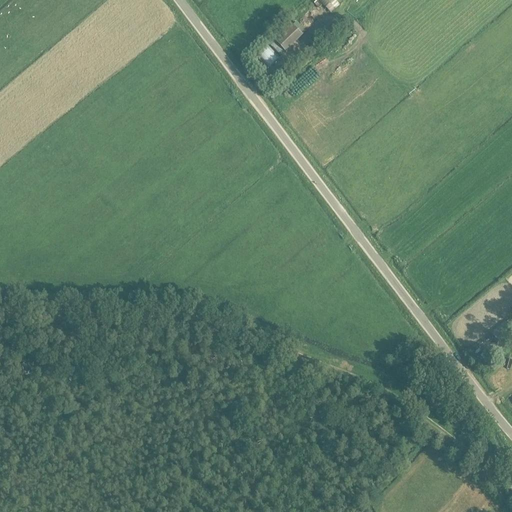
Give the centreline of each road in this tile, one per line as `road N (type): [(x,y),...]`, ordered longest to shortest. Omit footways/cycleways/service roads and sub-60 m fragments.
road 1 (track): [(511,487),(353,376),(203,320),(0,308)]
road 2 (unclassified): [(511,432),(178,0)]
